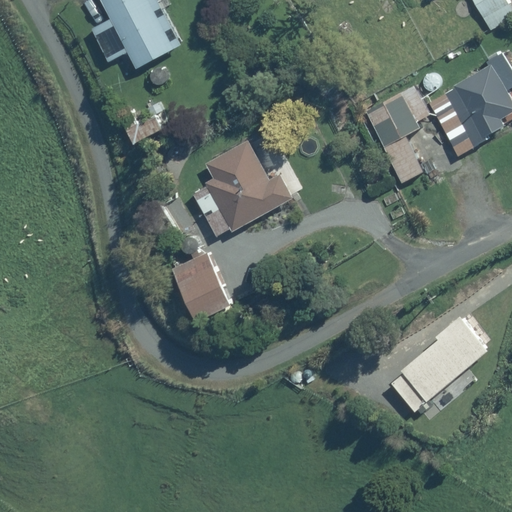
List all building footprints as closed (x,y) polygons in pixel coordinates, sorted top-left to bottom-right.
[(103,0),(117,26),(98,35),(109,58),(129,49),(137,66),(183,43),(161,0),(103,0)] [(511,4),(509,0),(472,0),(490,27),(511,13),(511,4)] [(427,101),(435,113),(459,153),(487,137),(485,135),(504,124),(499,116),(511,108),(511,100),(506,90),(511,86),(511,67),(499,45),(482,55),(486,61),(442,87),(444,91),(427,101)] [(415,83),(413,84),(365,111),(385,145),(379,148),(399,183),(425,168),(405,133),(420,125),(418,121),(432,113),(415,83)] [(165,110),(160,100),(147,105),(151,115),(139,121),(134,109),(119,116),(130,142),(165,127),(159,113),(165,110)] [(234,229),(291,197),(296,193),(283,170),(272,176),(250,136),(239,142),(234,133),(207,148),(212,158),(205,161),(213,176),(205,180),(207,183),(193,191),(217,236),(233,227),(234,229)] [(193,313),(228,298),(206,248),(171,263),(193,313)] [(413,411),(486,347),(488,345),(458,312),(434,333),(436,335),(399,367),(401,370),(388,382),(413,411)]
